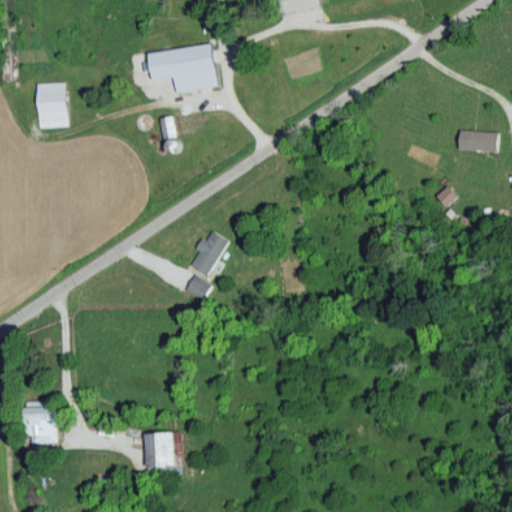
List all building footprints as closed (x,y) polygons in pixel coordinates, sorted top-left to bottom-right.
[(278,0),(280,11),(321,4),(319,0),(278,0)] [(148,51),(152,78),(176,75),(178,90),(218,85),(212,42),(148,51)] [(167,115),(168,136),(177,135),(176,114),(167,115)] [(498,149),(499,130),(461,129),(460,148),(498,149)] [(460,194),(449,184),(439,195),(450,205),(460,194)] [(193,264),(209,274),(231,239),(215,228),(209,239),(204,236),(198,247),(202,249),(193,264)] [(204,298),(214,283),(198,272),(188,287),(204,298)] [(34,442),(59,441),(57,405),(45,406),(45,399),(25,400),(26,434),(33,434),(34,442)] [(146,432),(147,467),(185,466),(184,430),(146,432)]
